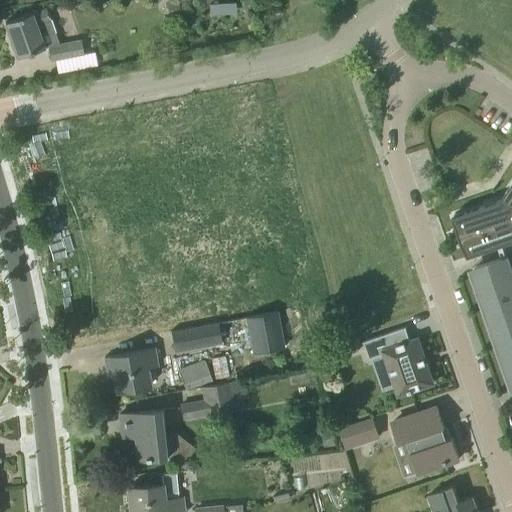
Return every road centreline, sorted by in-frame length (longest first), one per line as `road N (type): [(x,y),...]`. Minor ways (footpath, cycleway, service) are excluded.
road 1 (residential): [(511,496),(395,167),(395,103),(411,81)]
road 2 (unclassified): [(0,113),(297,52),(365,20)]
road 3 (tertiary): [(51,511),(30,320),(0,205)]
